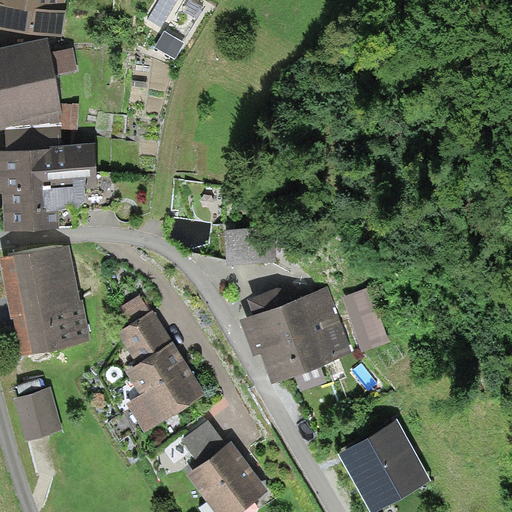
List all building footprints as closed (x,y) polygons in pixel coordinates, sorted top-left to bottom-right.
[(0,0),(0,3),(63,13),(65,0),(0,0)] [(63,13),(0,3),(0,30),(62,39),(65,13),(63,13)] [(186,44),(165,31),(155,48),(175,60),(186,44)] [(0,49),(0,131),(64,119),(55,76),(51,54),(48,40),(0,49)] [(73,48),(51,54),(55,76),(78,70),(73,48)] [(61,128),(5,132),(6,152),(63,148),(61,128)] [(6,152),(0,152),(0,195),(3,196),(5,235),(60,231),(59,213),(80,211),(86,203),(85,189),(98,188),(95,146),(63,148),(6,152)] [(226,232),(228,266),(276,264),(274,229),(226,232)] [(70,244),(0,258),(0,262),(11,318),(13,317),(22,358),(90,344),(70,244)] [(254,307),(241,311),(253,347),(262,344),(272,375),(295,367),(301,387),(327,378),(320,359),(351,348),(329,282),(277,299),(272,283),(248,291),(254,307)] [(370,283),(343,293),(362,346),(389,336),(370,283)] [(130,319),(150,307),(139,291),(120,303),(130,319)] [(136,358),(172,335),(153,305),(150,307),(130,319),(117,327),(136,358)] [(207,388),(173,335),(172,335),(136,358),(126,364),(142,388),(126,398),(145,427),(207,388)] [(27,435),(62,427),(51,382),(16,391),(27,435)] [(429,471),(397,410),(339,441),(372,502),(429,471)] [(203,455),(226,439),(210,416),(187,432),(203,455)] [(219,511),(230,511),(268,485),(232,434),(226,439),(203,455),(186,467),(219,511)]
